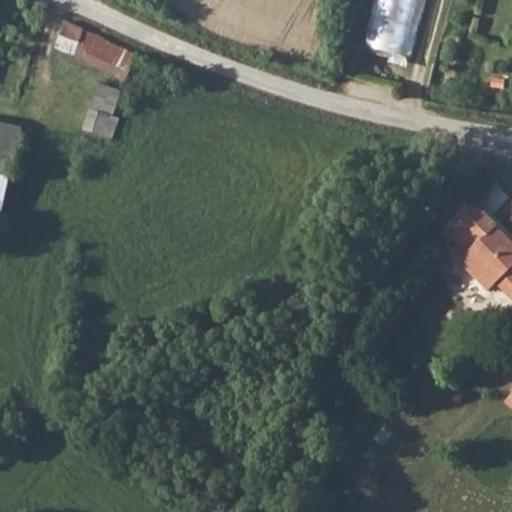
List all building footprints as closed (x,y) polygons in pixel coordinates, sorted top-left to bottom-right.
[(0,0),(0,40),(2,42),(17,6),(0,0)] [(374,0),(365,46),(418,57),(429,0),(374,0)] [(78,34),(67,61),(111,79),(123,54),(78,34)] [(95,124),(113,133),(126,106),(107,98),(95,124)] [(21,147),(0,141),(0,189),(12,192),(21,147)] [(511,255),(470,219),(465,223),(503,258),(492,271),(504,282),(509,278),(511,274),(511,255)] [(503,258),(465,223),(444,248),(467,269),(459,276),(489,303),(495,296),(511,310),(511,281),(509,278),(504,282),(492,271),(503,258)]
